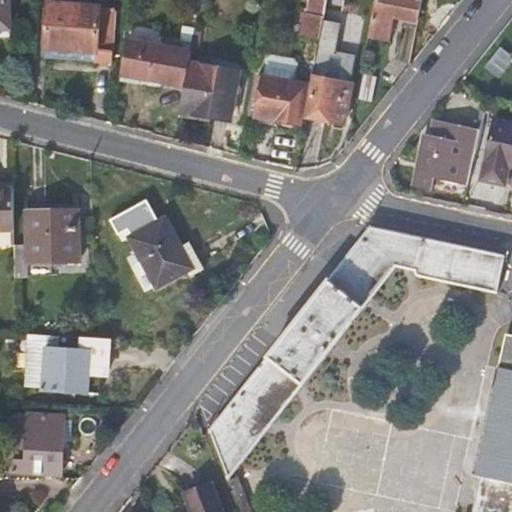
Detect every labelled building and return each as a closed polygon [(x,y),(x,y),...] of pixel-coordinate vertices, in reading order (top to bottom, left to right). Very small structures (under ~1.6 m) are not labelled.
[(0,0),(0,30),(11,31),(9,0),(0,0)] [(300,33),(321,37),(324,18),(327,0),(309,0),(307,15),(304,14),(300,33)] [(344,0),(327,0),(324,18),(321,37),(337,40),(344,0)] [(423,0),(376,0),(369,37),(388,40),(392,16),(419,21),(423,0)] [(44,58),(82,60),(85,6),(85,5),(48,3),(44,58)] [(114,8),(85,6),(82,60),(111,62),(114,8)] [(339,49),(359,51),(362,25),(342,23),(339,49)] [(191,52),(127,41),(121,76),(142,80),(185,88),(189,65),(191,52)] [(318,63),(315,77),(335,81),(350,84),(353,70),(338,67),(318,63)] [(236,74),(189,65),(185,88),(181,110),(228,118),(236,74)] [(374,100),(378,77),(365,74),(361,98),(374,100)] [(264,75),(261,91),(259,99),(256,116),(301,125),(308,84),(264,75)] [(142,80),(121,76),(120,81),(141,84),(142,80)] [(343,124),(350,84),(335,81),(315,77),(308,118),(343,124)] [(511,122),(495,119),(484,176),(506,181),(509,169),(511,169),(511,122)] [(434,177),(469,182),(479,132),(445,125),(434,123),(432,137),(423,136),(420,154),(424,155),(419,186),(431,189),(434,177)] [(0,191),(0,229),(15,230),(14,192),(0,191)] [(27,210),(27,242),(27,261),(79,261),(79,210),(27,210)] [(182,245),(166,217),(130,238),(159,289),(189,272),(192,276),(206,268),(191,241),(182,245)] [(372,224),(211,429),(229,475),(396,262),(416,266),(416,270),(419,273),(422,274),(498,290),(506,253),(372,224)] [(27,242),(15,242),(16,275),(27,275),(27,261),(27,242)] [(88,391),(89,367),(108,368),(109,350),(57,347),(58,335),(28,333),(25,384),(44,386),(44,389),(88,391)] [(511,511),(511,334),(506,334),(476,472),(480,473),(472,511),(511,511)] [(98,378),(108,368),(89,367),(88,391),(98,392),(98,378)] [(12,458),(11,471),(55,474),(56,461),(60,461),(61,438),(70,438),(71,417),(15,413),(14,423),(19,423),(18,458),(12,458)] [(221,511),(210,484),(185,495),(191,511),(221,511)]
